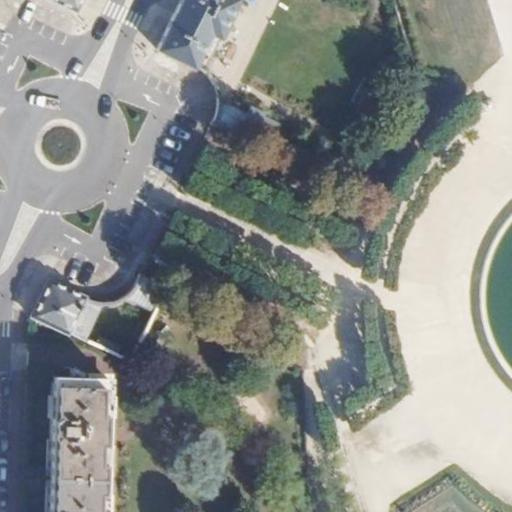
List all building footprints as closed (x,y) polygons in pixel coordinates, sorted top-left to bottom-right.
[(54,0),(74,9),(78,0),(54,0)] [(177,0),(154,49),(165,54),(200,69),(233,0),(177,0)] [(221,106),(218,115),(213,124),(237,135),(244,122),(247,115),(234,108),(221,102),(221,106)] [(162,281),(142,271),(129,296),(149,306),(154,297),(162,281)] [(95,300),(44,277),(28,312),(78,336),(95,300)] [(154,297),(149,306),(124,360),(122,365),(161,383),(193,317),(154,297)] [(98,511),(102,376),(48,374),(43,511),(98,511)]
